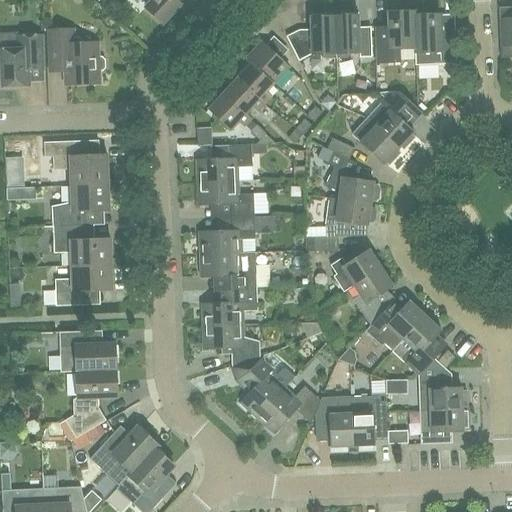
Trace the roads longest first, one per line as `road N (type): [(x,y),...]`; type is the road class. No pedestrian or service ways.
road 1 (residential): [(159,118),(167,384),(180,412),(232,469)]
road 2 (residential): [(499,341),(427,285),(398,245),(411,170),(479,96)]
road 3 (residential): [(232,469),(250,484),(280,490),(398,487)]
road 4 (residential): [(0,127),(159,118)]
road 5 (residential): [(234,0),(165,71),(159,118)]
road 6 (residential): [(503,480),(499,341)]
